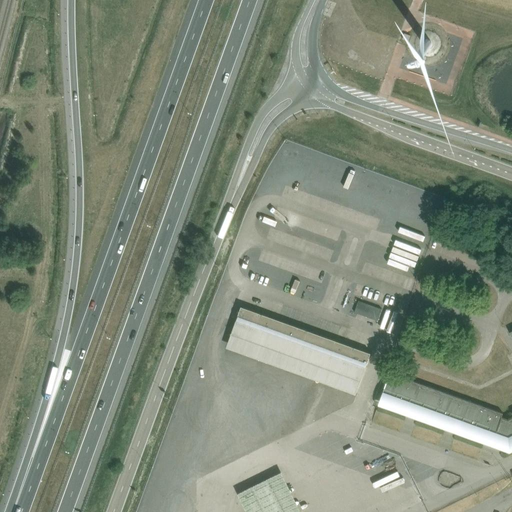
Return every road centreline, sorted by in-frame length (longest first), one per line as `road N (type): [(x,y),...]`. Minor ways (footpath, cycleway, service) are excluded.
road 1 (motorway): [(206,0),(21,511)]
road 2 (motorway): [(65,511),(250,0)]
road 3 (motorway): [(71,0),(76,245),(19,511)]
road 4 (tertiary): [(113,511),(220,227)]
road 5 (tertiary): [(314,93),(340,111),(511,173)]
road 6 (tertiary): [(511,150),(361,103),(327,83)]
road 7 (tertiary): [(303,78),(260,114),(220,227)]
road 8 (tertiary): [(220,227),(264,135),(314,93)]
road 9 (unknown): [(296,511),(422,453)]
